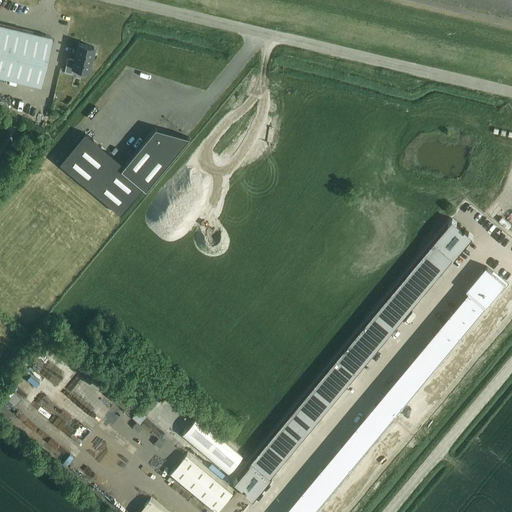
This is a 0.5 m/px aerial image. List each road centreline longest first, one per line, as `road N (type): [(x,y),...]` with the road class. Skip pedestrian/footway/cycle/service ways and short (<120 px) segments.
road 1 (unclassified): [(511,93),(117,0)]
road 2 (unclassified): [(387,511),(511,362)]
